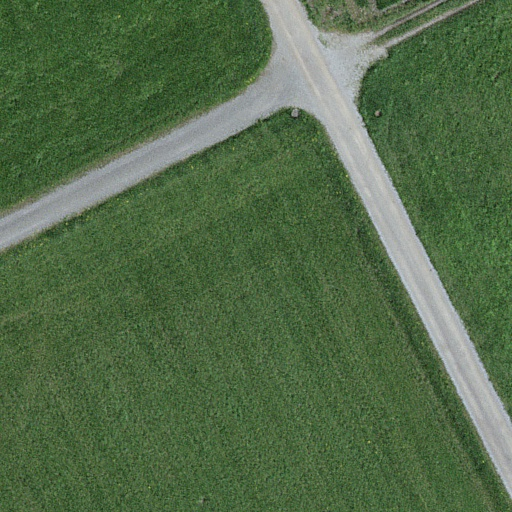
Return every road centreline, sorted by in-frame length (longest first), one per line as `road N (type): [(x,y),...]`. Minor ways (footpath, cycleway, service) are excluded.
road 1 (track): [(279,0),(511,454)]
road 2 (track): [(0,236),(318,73)]
road 3 (track): [(462,0),(318,73)]
